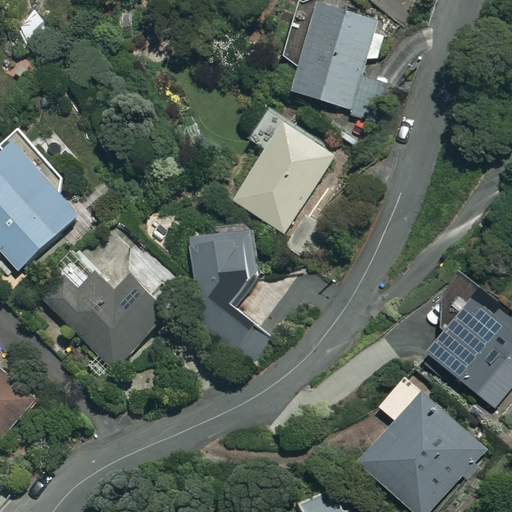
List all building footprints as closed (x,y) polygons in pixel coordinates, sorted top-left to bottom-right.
[(375,125),(387,85),(369,79),(375,60),(382,62),(390,39),(384,37),(386,28),(335,11),(307,97),(356,113),(355,119),(375,125)] [(345,160),(281,114),(260,145),(278,158),(245,205),(290,237),(345,160)] [(95,222),(30,146),(0,172),(0,242),(30,278),(95,222)] [(268,281),(266,242),(204,245),(209,331),(247,373),(276,342),(241,311),(268,281)] [(182,318),(147,281),(129,298),(110,278),(90,297),(79,285),(57,306),(123,375),(182,318)] [(506,323),(484,305),(439,359),(501,411),(511,397),(511,318),(510,317),(506,323)] [(0,438),(8,445),(44,403),(4,368),(12,358),(0,347),(0,438)] [(436,511),(492,453),(418,382),(390,412),(409,430),(371,469),(416,511),(436,511)] [(343,511),(335,493),(303,509),(304,511),(343,511)]
